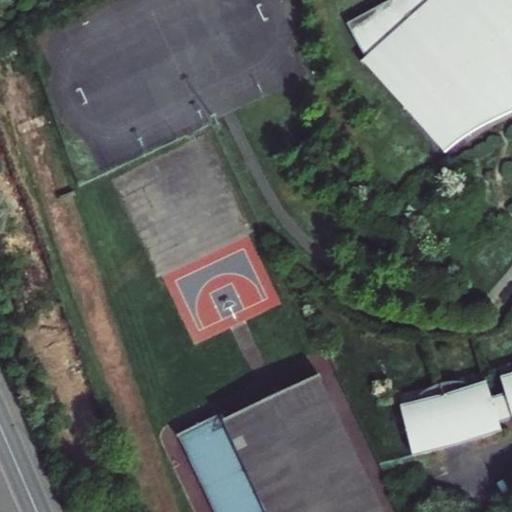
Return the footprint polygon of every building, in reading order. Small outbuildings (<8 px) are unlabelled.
[(511,0),(389,0),(351,22),(368,56),(372,62),(386,83),(407,106),(415,114),(451,141),(460,129),(464,132),(480,109),(475,105),(493,79),(487,72),(493,66),(499,72),(511,53),(511,0)] [(511,53),(499,72),(493,66),(487,72),(493,79),(475,105),(480,109),(464,132),(460,129),(451,141),(415,114),(407,106),(386,83),(372,62),(368,56),(363,61),(446,154),(476,132),(511,115),(511,53)] [(392,511),(325,374),(238,416),(236,409),(185,433),(223,511),(392,511)] [(511,375),(502,379),(507,394),(492,398),(499,422),(511,417),(511,375)] [(446,380),(441,381),(442,382),(459,445),(474,440),(502,432),(499,422),(492,398),(488,383),(473,387),(472,382),(462,380),(446,380)] [(417,402),(402,406),(414,455),(445,448),(459,445),(442,382),(438,382),(437,383),(434,384),(427,387),(421,392),(416,397),(417,402)]
